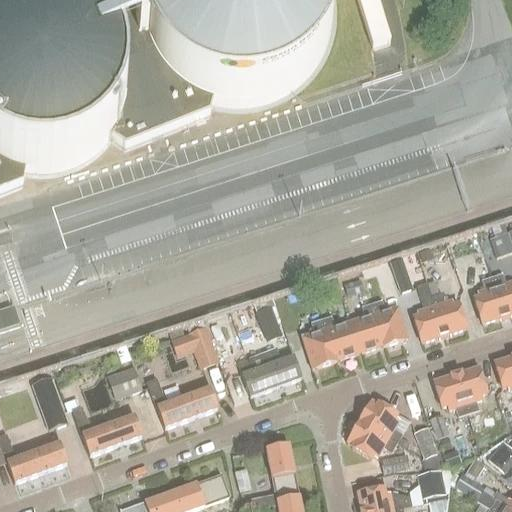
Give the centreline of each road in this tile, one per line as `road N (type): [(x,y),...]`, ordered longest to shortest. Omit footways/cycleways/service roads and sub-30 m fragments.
road 1 (residential): [(323,398),(16,511)]
road 2 (residential): [(511,340),(323,398)]
